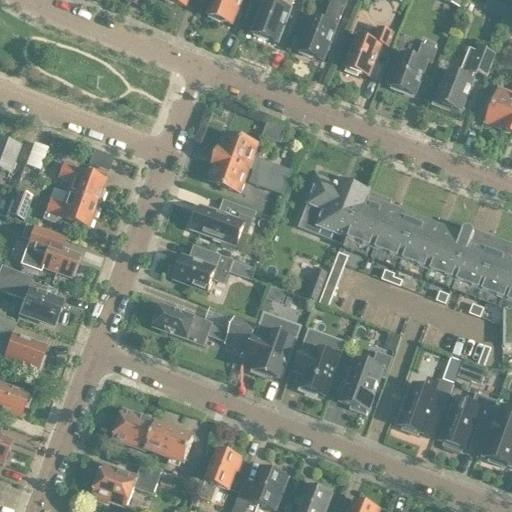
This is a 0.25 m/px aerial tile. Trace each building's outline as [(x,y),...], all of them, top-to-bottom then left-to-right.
[(214,0),(209,15),(232,24),(241,0),(214,0)] [(294,0),(281,0),(280,5),(268,0),(267,0),(254,33),(278,42),(294,0)] [(333,0),(325,22),(313,18),(301,51),(324,60),(337,27),(338,28),(348,3),(339,0),(333,0)] [(379,28),(374,41),(359,35),(346,68),(369,77),(382,44),(388,47),(393,33),(379,28)] [(437,51),(423,45),(418,58),(405,53),(398,70),(393,68),(388,81),(392,83),(391,86),(393,87),(395,90),(402,93),(405,91),(414,95),(427,62),(432,64),(437,51)] [(450,109),(461,113),(475,78),(474,78),(477,72),(487,77),(497,53),(479,45),(476,52),(471,50),(462,73),(451,69),(442,90),(439,89),(434,101),(437,102),(437,104),(439,105),(438,107),(449,112),(450,109)] [(487,123),(511,133),(511,95),(500,91),(487,123)] [(274,165),(259,159),(253,157),(258,144),(228,133),(227,136),(224,137),(222,144),(223,146),(222,148),(220,147),(217,157),(249,169),(254,171),(266,176),(270,177),(274,165)] [(18,148),(0,141),(0,176),(7,179),(18,148)] [(217,157),(213,167),(215,168),(214,170),(212,171),(209,178),(210,180),(209,183),(240,194),(249,169),(217,157)] [(98,203),(99,200),(102,201),(105,192),(103,191),(107,180),(63,164),(59,177),(73,182),(69,193),(98,203)] [(266,176),(262,188),(272,192),(282,168),(274,165),(270,177),(266,176)] [(282,168),(272,192),(283,196),(292,171),(282,168)] [(266,176),(254,171),(250,183),(262,188),(266,176)] [(319,179),(309,205),(324,211),(318,227),(344,237),(363,188),(348,182),(346,185),(340,183),(338,187),(319,179)] [(69,193),(54,188),(43,219),(59,226),(62,218),(89,228),(93,218),(96,219),(99,209),(97,208),(98,203),(69,193)] [(363,188),(344,237),(505,301),(505,347),(511,347),(511,245),(486,236),(485,240),(474,236),(475,234),(475,233),(475,232),(475,231),(474,230),(473,229),(471,229),(470,228),(468,228),(467,229),(466,229),(464,230),(464,232),(462,234),(391,206),(393,201),(371,192),(372,192),(363,188)] [(32,196),(19,191),(10,214),(23,219),(32,196)] [(197,211),(192,224),(195,225),(192,231),(214,239),(214,241),(221,244),(222,241),(238,247),(243,233),(248,235),(256,211),(225,200),(220,213),(202,207),(200,212),(197,211)] [(64,238),(35,227),(21,264),(40,271),(41,268),(71,279),(72,277),(74,278),(79,266),(76,265),(80,255),(60,248),(64,238)] [(224,283),(233,259),(194,245),(189,258),(183,256),(179,266),(177,265),(173,276),(175,277),(174,279),(208,291),(213,279),(224,283)] [(349,257),(339,253),(337,260),(346,264),(349,257)] [(346,264),(337,260),(334,266),(344,270),(346,264)] [(26,299),(20,313),(54,326),(55,324),(58,323),(61,314),(59,312),(63,303),(27,289),(31,277),(0,265),(0,266),(0,292),(6,294),(18,298),(19,296),(26,299)] [(344,270),(334,266),(332,273),(341,276),(344,270)] [(329,273),(316,268),(305,297),(317,302),(329,273)] [(395,274),(385,271),(382,280),(392,284),(394,278),(395,274)] [(341,276),(332,273),(329,279),(339,283),(341,276)] [(403,281),(394,278),(392,284),(401,288),(403,281)] [(339,283),(329,279),(327,286),(336,289),(339,283)] [(336,289),(327,286),(324,292),(334,296),(336,289)] [(284,292),(274,288),(270,298),(280,302),(284,292)] [(334,296),(324,292),(322,298),(331,302),(334,296)] [(436,301),(446,305),(450,296),(440,292),(436,301)] [(331,302),(322,298),(319,305),(329,308),(331,302)] [(473,305),(469,314),(481,318),(485,309),(473,305)] [(256,325),(236,318),(231,331),(162,306),(154,328),(204,347),(207,337),(208,337),(208,336),(227,343),(228,338),(249,346),(256,325)] [(0,343),(2,344),(3,342),(8,344),(3,359),(38,372),(39,369),(41,368),(44,361),(43,359),(46,349),(12,336),(16,325),(0,319),(0,343)] [(248,360),(258,364),(254,373),(272,379),(273,376),(278,377),(283,375),(296,337),(261,324),(248,360)] [(385,345),(387,349),(396,352),(401,337),(390,333),(385,345)] [(342,353),(306,340),(294,372),(306,376),(300,391),(316,397),(317,393),(326,396),(342,353)] [(478,366),(484,368),(492,349),(485,347),(478,366)] [(394,360),(378,354),(374,365),(358,359),(340,403),(351,407),(350,410),(366,417),(381,379),(386,381),(394,360)] [(449,367),(445,380),(454,383),(458,370),(462,360),(455,358),(453,357),(449,367)] [(468,380),(473,367),(463,364),(458,377),(468,380)] [(408,400),(405,398),(400,411),(404,412),(399,425),(403,427),(402,431),(418,436),(420,433),(424,434),(434,406),(445,410),(454,385),(441,381),(437,392),(414,384),(408,400)] [(0,408),(22,417),(25,409),(27,408),(30,400),(29,398),(30,395),(0,383),(0,408)] [(476,407),(459,401),(442,443),(447,444),(445,448),(463,455),(464,451),(468,453),(478,428),(490,432),(500,406),(480,398),(476,407)] [(124,411),(114,438),(117,440),(118,443),(125,446),(128,444),(147,451),(151,439),(146,437),(150,425),(155,427),(157,424),(157,423),(124,411)] [(511,467),(511,414),(504,411),(485,459),(491,462),(489,465),(504,471),(506,467),(511,470),(511,467)] [(150,425),(146,437),(151,439),(147,451),(185,466),(195,439),(157,424),(155,427),(150,425)] [(0,465),(1,465),(2,461),(5,461),(7,455),(5,453),(10,441),(0,437),(0,465)] [(242,458),(219,449),(206,482),(206,484),(201,498),(214,503),(219,488),(230,492),(237,472),(240,473),(245,462),(241,461),(242,458)] [(105,466),(94,495),(99,496),(97,500),(109,504),(110,501),(128,508),(136,488),(154,495),(163,471),(143,464),(137,478),(105,466)] [(253,498),(240,493),(232,511),(256,511),(259,506),(274,511),(287,478),(284,477),(283,473),(276,471),(274,473),(263,469),(253,498)] [(163,475),(160,485),(174,489),(177,479),(163,475)] [(320,491),(308,486),(298,511),(326,511),(332,496),(330,495),(332,492),(321,488),(320,491)] [(378,511),(379,511),(356,502),(351,511),(378,511)]
